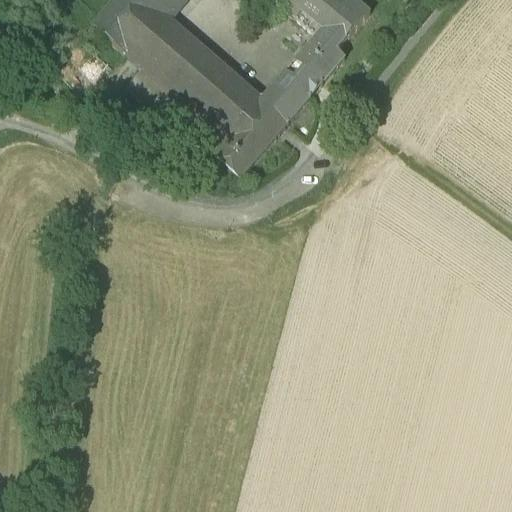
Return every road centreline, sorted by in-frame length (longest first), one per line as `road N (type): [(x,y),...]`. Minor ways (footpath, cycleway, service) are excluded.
road 1 (unclassified): [(0,127),(74,146),(221,218),(287,197),(350,121)]
road 2 (track): [(350,121),(511,239)]
